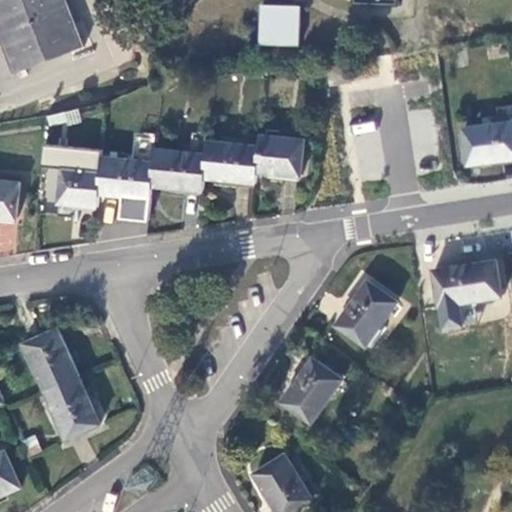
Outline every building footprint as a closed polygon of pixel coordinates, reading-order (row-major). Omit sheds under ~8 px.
[(68,0),(0,0),(0,31),(16,72),(86,45),(68,0)] [(301,9),(261,7),(260,43),(300,45),(301,9)] [(351,63),(332,67),(335,85),(353,81),(351,63)] [(78,110),(47,115),(50,127),(80,121),(78,110)] [(352,124),(360,180),(384,176),(376,120),(352,124)] [(511,120),(466,127),(471,163),(511,157),(511,120)] [(303,140),(262,135),(260,147),(257,170),(301,175),(303,140)] [(206,177),(256,183),(257,170),(260,147),(210,142),(208,156),(206,177)] [(152,186),(204,191),(206,177),(208,156),(156,150),(155,164),(152,186)] [(98,193),(151,199),(152,186),(155,164),(102,158),(100,170),(98,193)] [(59,202),(96,206),(98,193),(100,170),(64,167),(59,202)] [(0,216),(15,218),(19,183),(0,180),(0,216)] [(498,260),(435,270),(440,304),(442,304),(446,326),(463,323),(460,301),(474,298),(502,294),(498,260)] [(370,278),(338,323),(367,344),(398,299),(370,278)] [(474,298),(460,301),(463,323),(478,321),(474,298)] [(48,390),(80,376),(59,328),(27,343),(48,390)] [(343,378),(314,358),(285,400),(314,420),(343,378)] [(102,423),(80,376),(48,390),(69,438),(102,423)] [(0,383),(0,407),(9,403),(0,383)] [(7,451),(0,454),(0,497),(23,488),(7,451)] [(288,511),(312,498),(285,454),(256,472),(280,511),(288,511)]
